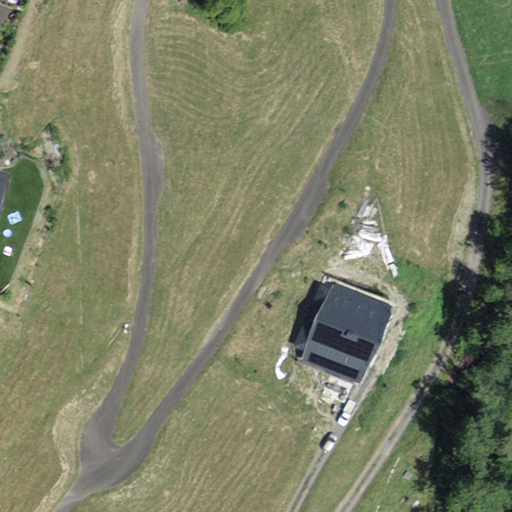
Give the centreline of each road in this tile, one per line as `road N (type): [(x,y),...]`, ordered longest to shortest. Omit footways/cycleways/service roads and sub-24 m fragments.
road 1 (track): [(391,0),(367,87),(310,194),(140,447),(117,460),(99,455),(94,438),(134,354),(145,291),(150,193),(137,54),(144,0)]
road 2 (track): [(341,511),(435,370),(470,289),(487,163),(444,0)]
road 3 (track): [(392,309),(374,361),(285,511)]
